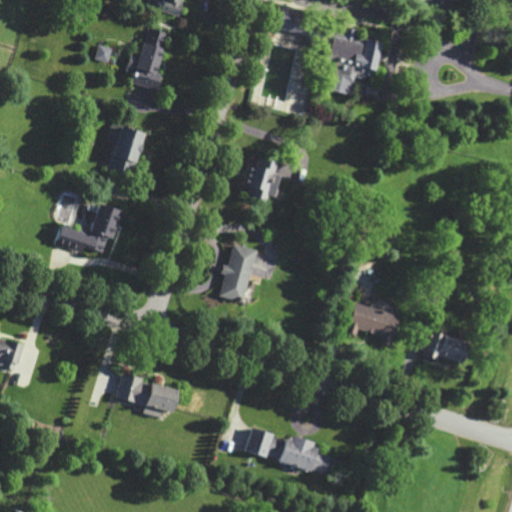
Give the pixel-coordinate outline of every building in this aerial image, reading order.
[(176,16),(180,0),(159,0),(157,11),(176,16)] [(274,28),(303,35),(308,13),(279,6),(274,28)] [(377,42),(352,37),(354,29),(341,27),(340,35),(330,33),(324,61),(328,62),(323,89),(348,95),(352,73),(370,77),(377,42)] [(164,33),(145,28),(137,56),(127,54),(123,70),(130,72),(128,83),(154,89),(157,74),(154,73),(164,33)] [(92,58),(105,62),(110,48),(97,44),(92,58)] [(140,132),(108,124),(104,141),(112,143),(105,170),(129,176),(140,132)] [(261,202),(264,194),(270,197),(277,176),(270,174),(274,162),(266,159),(263,170),(246,164),(239,184),(247,187),(244,197),(261,202)] [(118,210),(95,203),(86,234),(58,225),(53,244),(79,252),(81,246),(101,252),(105,238),(109,239),(118,210)] [(253,250),(230,244),(224,265),(222,265),(214,296),(240,302),(253,250)] [(343,332),(353,334),(354,329),(378,336),(376,342),(388,345),(396,315),(350,303),(343,332)] [(467,342),(427,330),(419,355),(436,360),(437,356),(460,363),(467,342)] [(175,388),(119,375),(114,398),(143,405),(141,413),(158,417),(160,410),(169,412),(175,388)] [(329,454),(310,449),(311,443),(283,435),(276,462),(323,474),(329,454)]
